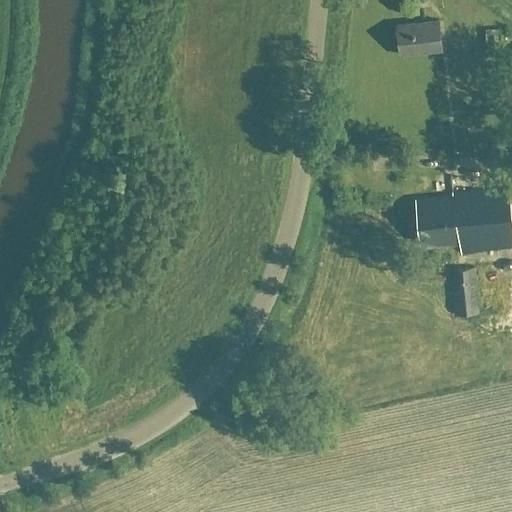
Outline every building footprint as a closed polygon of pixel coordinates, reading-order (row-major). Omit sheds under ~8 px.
[(400,56),(442,52),(439,22),(397,26),(400,56)] [(485,43),(500,43),(499,31),(484,32),(485,43)] [(460,255),(511,249),(511,226),(508,189),(452,195),(452,198),(415,201),(420,250),(459,246),(460,255)] [(453,317),(478,315),(474,269),(453,271),(454,282),(450,282),(453,317)] [(501,310),(511,305),(511,304),(507,291),(496,295),(501,310)]
